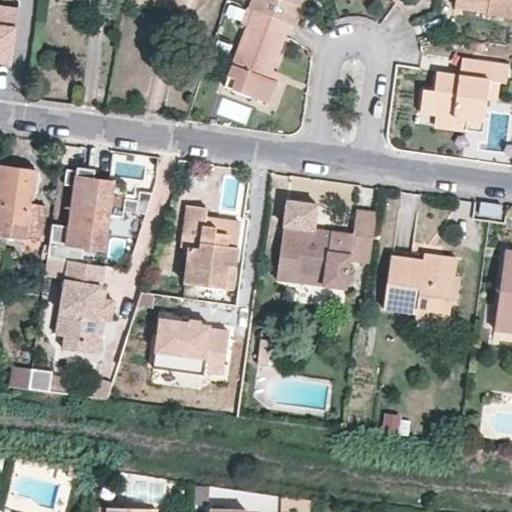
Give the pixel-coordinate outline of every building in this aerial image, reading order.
[(250,0),(248,5),(253,7),(288,21),(295,24),(303,5),(296,3),(297,0),(250,0)] [(486,12),(487,0),(454,0),(454,8),(486,13),(486,12)] [(511,0),(487,0),(486,12),(511,15),(511,0)] [(20,7),(0,3),(0,61),(12,63),(20,7)] [(288,21),(253,7),(232,64),(225,86),(233,89),(268,102),(276,80),(267,77),(271,68),(288,21)] [(508,63),(462,56),(459,75),(436,72),(434,89),(423,89),(420,112),(435,114),(483,120),(487,97),(489,79),(501,81),(505,81),(508,63)] [(267,77),(276,80),(280,71),(271,68),(267,77)] [(501,81),(489,79),(487,97),(497,98),(501,81)] [(435,114),(434,126),(481,132),(483,120),(435,114)] [(0,234),(26,238),(26,230),(43,232),(47,204),(31,202),(35,169),(0,164),(0,234)] [(94,169),(76,167),(76,169),(74,184),(69,225),(66,244),(81,246),(104,249),(109,214),(114,180),(93,177),(94,169)] [(74,184),(76,169),(66,168),(64,183),(74,184)] [(122,216),(126,181),(114,180),(109,214),(122,216)] [(356,209),(352,233),(315,227),(318,202),(287,198),(284,224),(276,277),(278,278),(297,281),(298,273),(323,276),(322,283),(346,287),(350,258),(369,261),(376,212),(356,209)] [(500,214),(501,204),(480,201),(479,212),(500,214)] [(188,204),(183,245),(190,246),(187,270),(201,272),(200,284),(223,287),(226,264),(234,265),(240,223),(207,217),(207,206),(188,204)] [(66,244),(69,225),(52,222),(48,251),(65,254),(66,244)] [(79,256),(81,246),(66,244),(65,254),(79,256)] [(511,249),(506,249),(495,328),(511,330),(511,249)] [(423,259),(422,264),(438,266),(440,255),(424,252),(423,259)] [(106,315),(110,296),(100,294),(95,293),(97,283),(101,261),(79,256),(65,254),(51,328),(60,330),(58,343),(79,347),(82,331),(96,334),(100,314),(106,315)] [(440,255),(438,266),(422,264),(423,259),(390,256),(384,307),(416,310),(415,317),(448,321),(451,303),(455,304),(459,275),(454,274),(456,256),(440,255)] [(234,265),(226,264),(223,287),(232,288),(236,265),(234,265)] [(187,270),(185,282),(200,284),(201,272),(187,270)] [(298,273),(297,281),(322,283),(323,276),(298,273)] [(150,305),(152,292),(137,290),(133,303),(150,305)] [(184,319),(157,315),(155,332),(152,332),(148,364),(200,371),(200,368),(220,371),(226,327),(206,325),(207,322),(197,320),(197,317),(184,316),(184,319)] [(94,349),(96,334),(82,331),(79,347),(94,349)] [(32,357),(12,354),(8,378),(28,380),(32,357)] [(53,360),(32,357),(28,380),(49,385),(53,360)] [(107,378),(91,374),(86,393),(101,396),(107,378)] [(407,434),(410,416),(381,412),(379,430),(407,434)]
